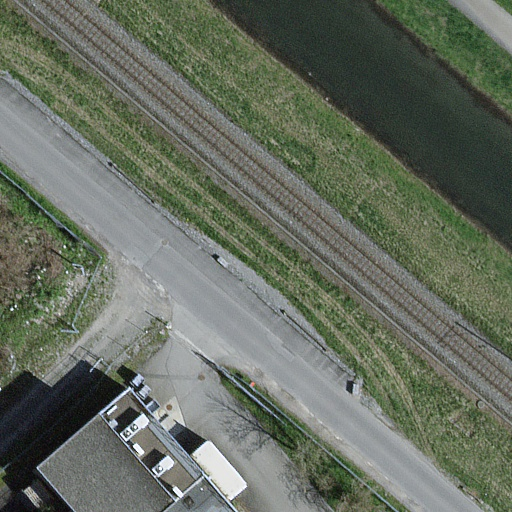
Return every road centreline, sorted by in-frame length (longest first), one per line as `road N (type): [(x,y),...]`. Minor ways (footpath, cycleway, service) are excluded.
road 1 (unclassified): [(0,130),(448,511)]
road 2 (track): [(0,436),(167,273)]
